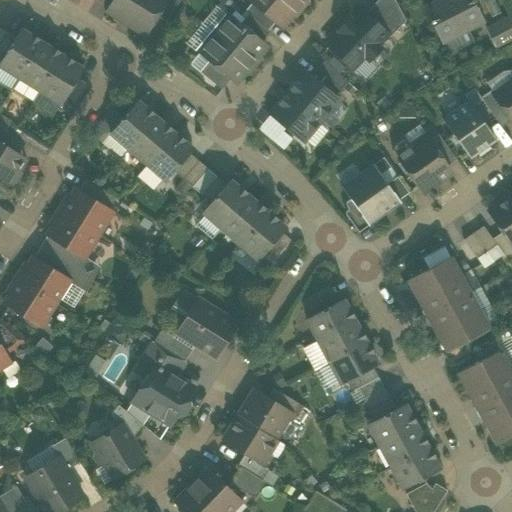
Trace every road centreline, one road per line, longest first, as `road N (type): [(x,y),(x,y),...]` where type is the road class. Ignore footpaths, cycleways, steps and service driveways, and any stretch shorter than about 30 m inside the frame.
road 1 (residential): [(106,511),(177,463),(321,225)]
road 2 (residential): [(359,270),(487,483)]
road 3 (residential): [(122,53),(0,252)]
road 4 (residential): [(359,270),(511,156)]
road 5 (residential): [(222,124),(329,0)]
road 6 (residential): [(222,124),(321,225)]
road 7 (residential): [(122,53),(222,124)]
